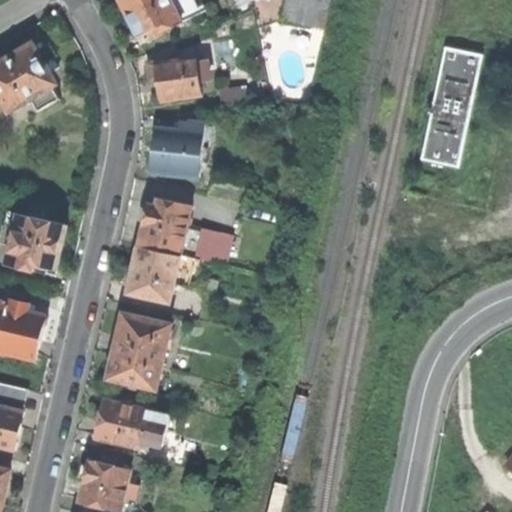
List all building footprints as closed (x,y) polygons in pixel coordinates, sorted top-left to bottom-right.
[(117,0),(128,20),(138,37),(149,31),(152,37),(204,8),(198,0),(117,0)] [(327,0),(285,0),(282,17),(322,26),(327,0)] [(6,56),(0,59),(0,100),(5,110),(30,97),(37,110),(59,100),(52,87),(53,77),(37,53),(45,49),(34,31),(15,41),(19,49),(6,56)] [(424,159),(464,167),(488,52),(448,44),(424,159)] [(192,55),(143,64),(146,80),(155,78),(156,88),(159,100),(198,93),(195,77),(204,75),(202,61),(193,63),(192,55)] [(244,83),(220,86),(222,100),(246,97),(244,83)] [(154,150),(152,172),(199,175),(203,120),(187,119),(187,123),(179,122),(179,129),(155,128),(154,150)] [(247,180),(213,173),(209,194),(242,201),(247,180)] [(145,225),(140,245),(195,257),(228,264),(234,235),(202,228),(201,230),(186,227),(191,207),(158,200),(157,206),(149,206),(149,208),(142,210),(141,216),(139,221),(145,225)] [(68,224),(18,212),(14,228),(6,263),(6,264),(36,271),(36,269),(49,272),(51,265),(58,267),(62,251),(68,224)] [(0,231),(0,261),(6,263),(14,228),(2,225),(0,231)] [(189,284),(195,257),(140,245),(136,261),(131,262),(129,269),(127,277),(131,281),(129,289),(170,298),(174,281),(189,284)] [(30,300),(11,296),(10,300),(0,298),(0,347),(38,357),(42,338),(45,323),(48,321),(50,315),(48,310),(42,308),(38,310),(29,308),(30,300)] [(119,332),(114,354),(161,365),(171,321),(124,312),(119,332)] [(112,365),(109,374),(156,385),(161,365),(114,354),(112,365)] [(168,412),(104,397),(100,415),(96,435),(141,445),(142,439),(162,442),(168,412)] [(0,442),(17,446),(21,429),(26,409),(0,402),(0,442)] [(82,491),(77,511),(100,511),(102,506),(121,510),(124,498),(135,500),(139,484),(128,482),(130,470),(119,467),(121,460),(109,458),(107,464),(89,460),(88,464),(83,467),(81,471),(81,475),(85,481),(82,491)] [(11,469),(0,466),(0,508),(3,509),(7,491),(11,469)]
